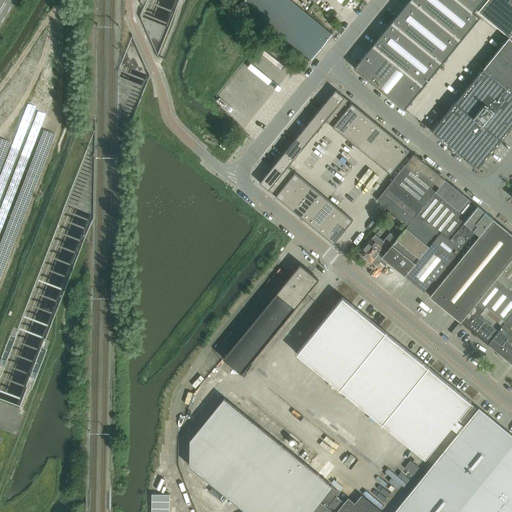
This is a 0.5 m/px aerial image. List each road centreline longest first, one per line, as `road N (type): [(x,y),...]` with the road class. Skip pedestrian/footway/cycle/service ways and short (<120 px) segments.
road 1 (tertiary): [(511,405),(232,179)]
road 2 (unclassified): [(486,194),(327,64)]
road 3 (tertiary): [(232,179),(327,64)]
